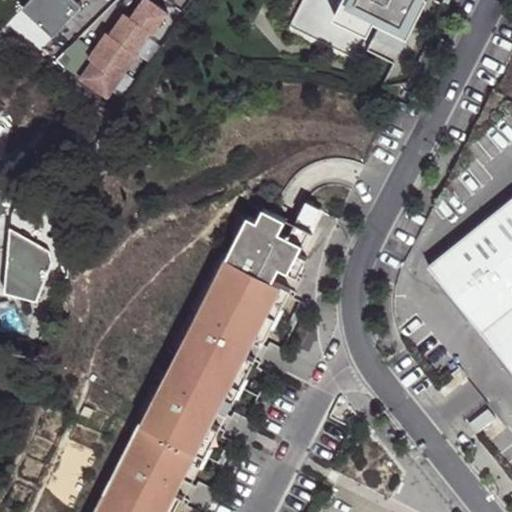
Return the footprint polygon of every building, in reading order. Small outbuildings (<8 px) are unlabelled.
[(30,0),(28,3),(58,31),(83,4),(78,0),(30,0)] [(168,13),(149,0),(144,0),(132,18),(126,13),(111,35),(108,33),(90,58),(94,61),(81,78),(108,98),(139,54),(137,53),(151,33),(153,34),(168,13)] [(331,0),(326,10),(361,28),(369,14),(375,17),(402,30),(417,0),(331,0)] [(402,30),(375,17),(367,32),(395,45),(402,30)] [(511,194),(428,262),(511,365),(511,194)] [(158,511),(161,506),(167,510),(177,491),(163,485),(170,471),(184,478),(193,458),(187,455),(197,437),(203,440),(212,421),(199,415),(206,402),(219,408),(228,389),(222,386),(231,368),(238,371),(247,353),(234,346),(241,332),(254,339),(264,320),(258,317),(267,299),(273,302),(282,284),(273,279),(280,267),(298,275),(307,257),(299,253),(320,207),(307,201),(295,223),(285,218),(263,207),(257,220),(248,215),(142,423),(96,511),(158,511)] [(39,295),(49,237),(11,231),(1,289),(39,295)] [(291,289),(282,284),(273,302),(267,299),(258,317),(264,320),(273,325),(291,289)] [(241,332),(234,346),(247,353),(254,339),(241,332)] [(256,358),(247,353),(238,371),(231,368),(222,386),(228,389),(238,394),(256,358)] [(219,408),(206,402),(199,415),(212,421),(219,408)] [(221,426),(212,421),(203,440),(197,437),(187,455),(193,458),(202,463),(221,426)] [(184,478),(170,471),(163,485),(177,491),(184,478)] [(177,511),(186,496),(177,491),(167,510),(161,506),(158,511),(177,511)]
